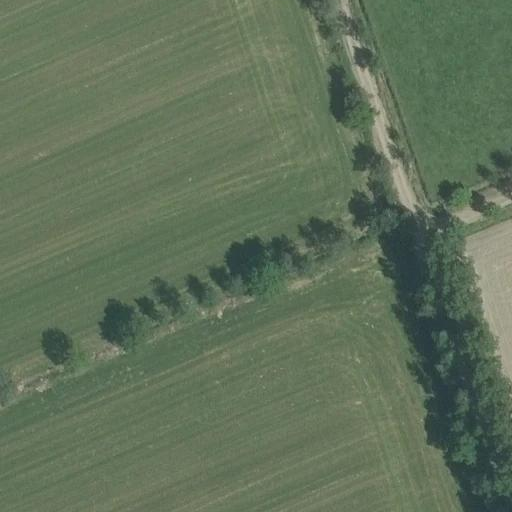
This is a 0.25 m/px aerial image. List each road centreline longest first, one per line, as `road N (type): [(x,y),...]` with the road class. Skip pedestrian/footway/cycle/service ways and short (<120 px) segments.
road 1 (track): [(417,232),(508,511)]
road 2 (track): [(333,0),(417,232)]
